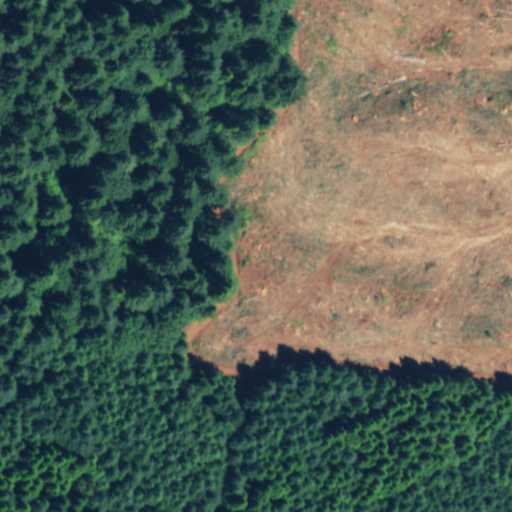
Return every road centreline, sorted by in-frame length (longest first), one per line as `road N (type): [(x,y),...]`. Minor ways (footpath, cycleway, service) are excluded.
road 1 (residential): [(183,511),(170,417),(176,285),(295,46),(279,0)]
road 2 (residential): [(174,326),(277,359),(363,363),(478,350),(511,359)]
